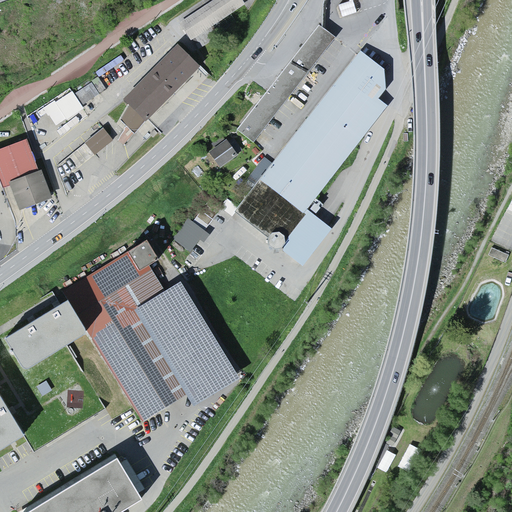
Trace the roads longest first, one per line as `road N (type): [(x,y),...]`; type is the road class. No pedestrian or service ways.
road 1 (primary): [(336,511),(378,416),(413,285),(425,197),(422,14)]
road 2 (residential): [(0,274),(172,139),(236,75),(291,0)]
road 3 (unclassified): [(413,511),(482,387),(511,311)]
road 4 (unknown): [(123,446),(90,380),(47,403)]
